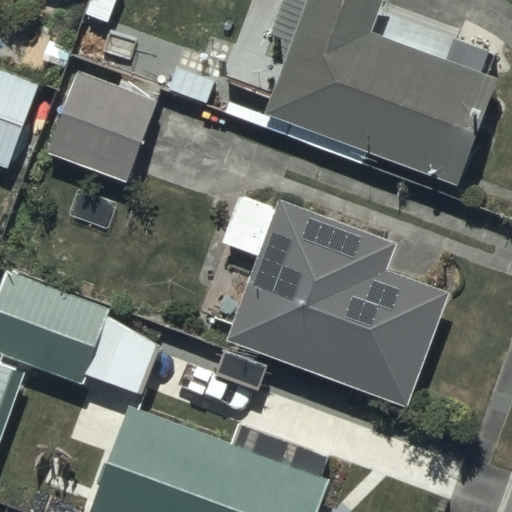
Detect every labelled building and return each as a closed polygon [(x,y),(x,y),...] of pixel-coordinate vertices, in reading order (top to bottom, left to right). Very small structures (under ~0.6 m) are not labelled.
[(283,0),(263,56),(288,65),(269,119),(295,128),(290,141),(364,168),(370,153),(465,188),(503,83),(377,37),(389,0),(283,0)] [(42,85),(0,69),(0,166),(12,170),(42,85)] [(160,105),(79,74),(49,154),(130,185),(160,105)] [(223,248),(266,263),(235,348),(413,411),(454,296),(395,275),(405,248),(286,206),(283,214),(240,198),(223,248)] [(12,271),(0,301),(0,353),(86,387),(115,311),(12,271)] [(0,430),(21,374),(0,366),(0,430)] [(134,412),(98,511),(325,511),(336,484),(326,480),(333,460),(242,427),(235,448),(134,412)]
